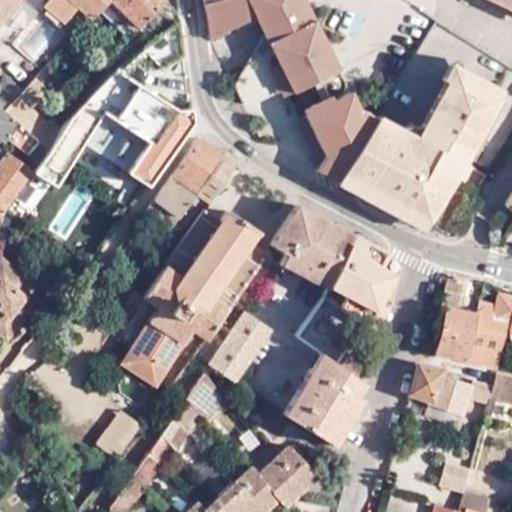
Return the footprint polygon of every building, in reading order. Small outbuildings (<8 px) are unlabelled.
[(90,19),(108,0),(47,0),(44,4),(61,20),(75,5),(90,19)] [(110,0),(145,33),(168,7),(161,0),(110,0)] [(203,0),(211,34),(254,12),(264,31),(278,58),(292,87),(321,72),(331,67),(338,63),(310,9),(306,0),(203,0)] [(410,118),(398,123),(422,137),(462,65),(459,57),(451,59),(442,74),(446,76),(422,120),(413,122),(410,118)] [(292,87),(278,58),(271,61),(286,90),(292,87)] [(336,176),(425,223),(453,173),(461,157),(466,160),(470,155),(466,150),(494,98),(476,89),(482,76),(462,65),(422,137),(398,123),(376,111),(336,176)] [(331,67),(321,72),(321,82),(325,88),(333,90),(339,89),(343,82),(344,75),(338,69),(331,67)] [(37,166),(35,168),(55,183),(75,150),(83,139),(126,169),(146,184),(190,120),(189,107),(174,109),(116,69),(63,123),(58,133),(53,143),(49,149),(37,166)] [(9,76),(0,84),(0,106),(6,112),(25,91),(9,76)] [(501,86),(482,76),(476,89),(494,98),(497,95),(501,86)] [(6,112),(14,119),(45,86),(37,78),(25,91),(6,112)] [(336,176),(376,111),(358,101),(350,86),(305,110),(314,128),(311,140),(310,148),(318,163),(315,165),(336,176)] [(466,150),(470,155),(501,98),(497,95),(494,98),(466,150)] [(0,132),(2,135),(4,136),(15,123),(0,110),(0,132)] [(314,128),(305,110),(296,114),(311,140),(314,128)] [(48,124),(58,133),(63,123),(56,115),(48,124)] [(15,123),(4,136),(25,155),(38,139),(16,120),(15,123)] [(221,154),(196,136),(143,211),(144,212),(153,199),(159,203),(150,216),(169,229),(197,186),(213,196),(237,164),(224,150),(221,154)] [(43,144),(49,149),(53,143),(49,139),(43,144)] [(83,139),(75,150),(118,180),(126,169),(83,139)] [(0,160),(0,215),(5,209),(33,171),(7,152),(0,160)] [(461,157),(453,173),(457,175),(466,160),(461,157)] [(159,203),(153,199),(144,212),(150,216),(159,203)] [(353,235),(300,199),(291,211),(306,222),(288,249),(284,253),(282,257),(328,288),(353,235)] [(218,218),(205,209),(203,207),(148,288),(143,296),(157,306),(120,360),(154,383),(191,328),(205,339),(266,252),(250,240),(256,230),(225,208),(218,218)] [(306,222),(291,211),(272,239),(288,249),(306,222)] [(356,229),(353,235),(328,288),(324,295),(366,324),(373,329),(387,305),(377,300),(394,273),(382,265),(390,250),(356,229)] [(0,259),(0,269),(27,288),(24,276),(0,259)] [(27,288),(0,269),(0,333),(7,338),(30,307),(27,288)] [(117,279),(104,270),(84,299),(97,308),(117,279)] [(123,271),(117,279),(127,286),(137,292),(143,296),(148,288),(123,271)] [(445,306),(434,354),(467,362),(477,313),(461,309),(467,279),(447,275),(440,305),(445,306)] [(46,293),(63,304),(73,289),(57,276),(46,293)] [(137,292),(127,286),(122,292),(132,299),(137,292)] [(477,313),(467,362),(480,365),(483,351),(477,349),(478,344),(502,350),(511,297),(511,296),(498,294),(496,305),(493,317),(481,314),(484,302),(480,301),(477,313)] [(366,324),(324,295),(293,337),(323,358),(336,366),(366,324)] [(496,305),(484,302),(481,314),(493,317),(496,305)] [(271,328),(245,309),(232,328),(259,346),(271,328)] [(232,328),(208,362),(235,380),(259,346),(232,328)] [(498,369),(501,354),(494,353),(491,367),(498,369)] [(336,366),(323,358),(315,368),(283,412),(332,446),(363,404),(358,399),(361,395),(367,387),(336,366)] [(417,364),(410,390),(430,397),(429,401),(463,413),(467,404),(472,405),(475,399),(488,404),(490,398),(493,387),(493,386),(475,382),(473,387),(440,375),(442,370),(420,365),(417,364)] [(222,394),(202,370),(184,396),(198,408),(203,402),(215,410),(222,402),(222,394)] [(511,377),(497,374),(493,386),(493,387),(511,392),(511,377)] [(128,377),(120,388),(139,402),(147,392),(128,377)] [(511,392),(493,387),(490,398),(511,402),(511,392)] [(198,408),(184,396),(158,433),(171,445),(198,408)] [(98,441),(118,457),(140,425),(121,410),(98,441)] [(0,456),(15,441),(7,433),(0,439),(0,456)] [(146,450),(158,465),(171,445),(158,433),(146,450)] [(277,497),(283,503),(315,475),(289,442),(256,469),(252,463),(199,506),(194,498),(177,511),(259,511),(268,504),(277,497)] [(104,471),(114,457),(102,447),(91,460),(104,471)] [(110,500),(110,506),(129,508),(158,465),(146,450),(110,500)] [(465,487),(470,469),(447,462),(442,480),(465,487)] [(459,506),(478,511),(479,511),(485,495),(465,487),(459,506)] [(273,511),(283,503),(277,497),(268,504),(273,511)]
